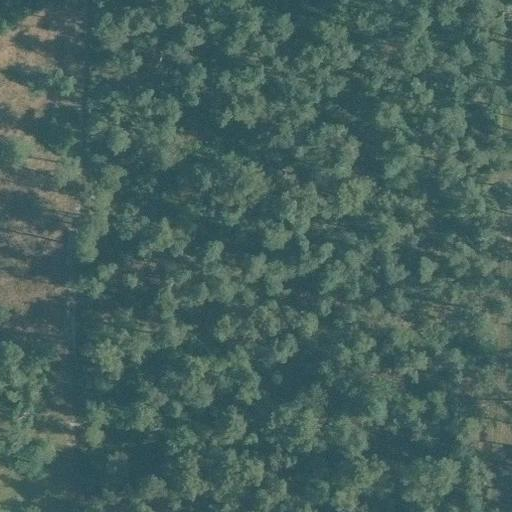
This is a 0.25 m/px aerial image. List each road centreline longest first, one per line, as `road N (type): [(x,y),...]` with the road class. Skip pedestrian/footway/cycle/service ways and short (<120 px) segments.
road 1 (track): [(62,511),(78,0)]
road 2 (track): [(511,18),(495,511)]
